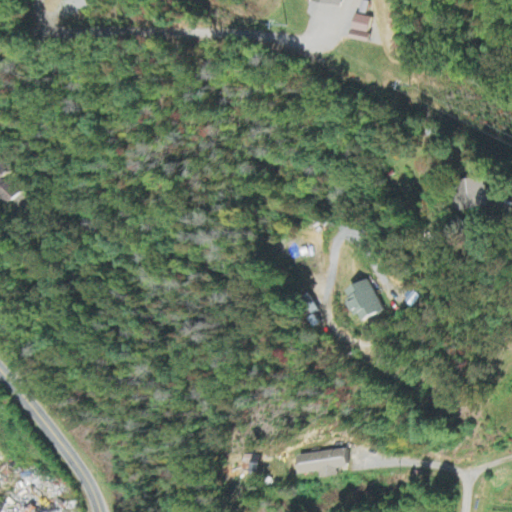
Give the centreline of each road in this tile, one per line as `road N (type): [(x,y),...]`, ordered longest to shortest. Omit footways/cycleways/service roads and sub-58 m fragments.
road 1 (residential): [(277,32),(69,32),(39,18),(38,0)]
road 2 (residential): [(96,511),(91,484),(0,372)]
